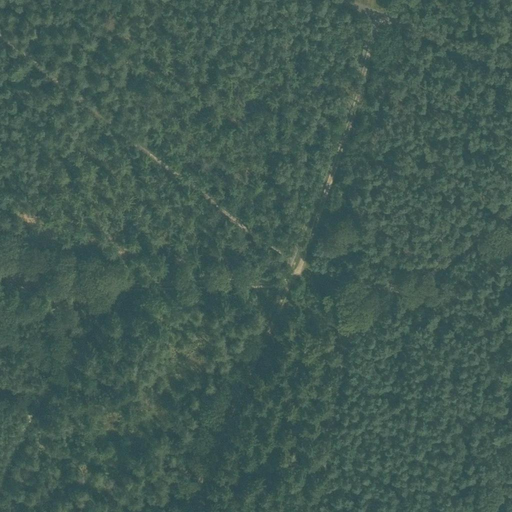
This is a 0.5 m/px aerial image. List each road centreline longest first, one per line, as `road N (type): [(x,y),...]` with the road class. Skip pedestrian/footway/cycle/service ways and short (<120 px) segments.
road 1 (track): [(190,511),(297,270),(397,290),(511,207)]
road 2 (unknown): [(297,270),(0,29)]
road 3 (track): [(0,286),(284,278),(297,270)]
road 4 (track): [(381,16),(297,270)]
road 5 (track): [(309,511),(348,324),(397,290)]
road 6 (unknown): [(118,284),(0,486)]
road 7 (unclassified): [(511,66),(341,0)]
